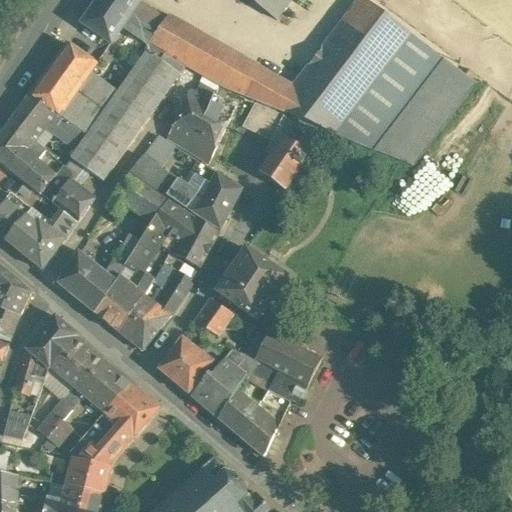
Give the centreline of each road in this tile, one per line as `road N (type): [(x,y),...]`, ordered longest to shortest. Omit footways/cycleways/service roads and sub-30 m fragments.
road 1 (residential): [(46,289),(121,172),(177,104)]
road 2 (tertiary): [(308,511),(147,368)]
road 3 (residential): [(147,368),(194,309),(261,198)]
road 4 (tertiary): [(147,368),(46,289)]
road 5 (residential): [(46,289),(15,351),(0,407)]
